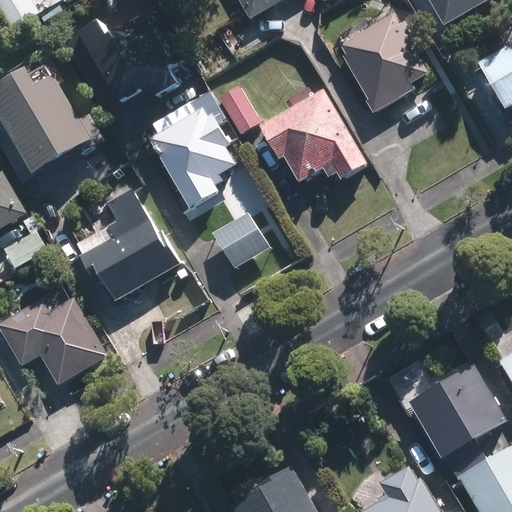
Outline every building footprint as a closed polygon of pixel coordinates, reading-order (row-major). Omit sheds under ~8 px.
[(237,0),(247,18),(277,0),(237,0)] [(490,0),(429,0),(445,26),(490,0)] [(65,45),(100,106),(114,98),(117,103),(148,84),(155,96),(177,83),(167,66),(185,56),(157,9),(105,39),(98,27),(65,45)] [(400,20),(394,10),(339,41),(345,51),(343,53),(368,96),(366,97),(373,109),(415,85),(412,80),(429,70),(416,50),(422,47),(405,17),(400,20)] [(511,42),(480,61),(506,107),(511,103),(511,42)] [(31,182),(81,154),(83,158),(114,140),(99,113),(88,119),(62,73),(43,84),(33,66),(0,84),(0,104),(17,134),(6,141),(31,182)] [(240,133),(258,122),(236,85),(226,90),(229,95),(220,100),(240,133)] [(367,163),(322,87),(257,125),(276,158),(280,155),(296,181),(320,167),(326,177),(334,172),(338,180),(367,163)] [(207,114),(201,105),(146,137),(188,207),(217,190),(213,183),(220,178),(218,173),(235,163),(225,146),(229,144),(210,112),(207,114)] [(0,228),(27,213),(4,172),(0,173),(0,228)] [(115,300),(180,262),(162,229),(158,232),(132,187),(106,201),(117,219),(76,242),(82,253),(79,254),(95,283),(103,279),(115,300)] [(13,267),(45,249),(35,231),(41,227),(34,214),(22,221),(29,233),(2,248),(13,267)] [(0,324),(0,328),(21,366),(41,355),(59,385),(109,356),(76,298),(54,310),(47,298),(0,324)] [(511,351),(497,359),(511,384),(511,351)] [(457,476),(477,511),(511,511),(511,443),(483,460),(471,439),(504,419),(472,363),(406,401),(438,457),(443,455),(455,477),(457,476)] [(354,511),(460,511),(459,509),(453,511),(441,511),(418,473),(415,476),(407,462),(376,480),(385,494),(354,511)] [(317,511),(292,467),(228,505),(232,511),(317,511)]
